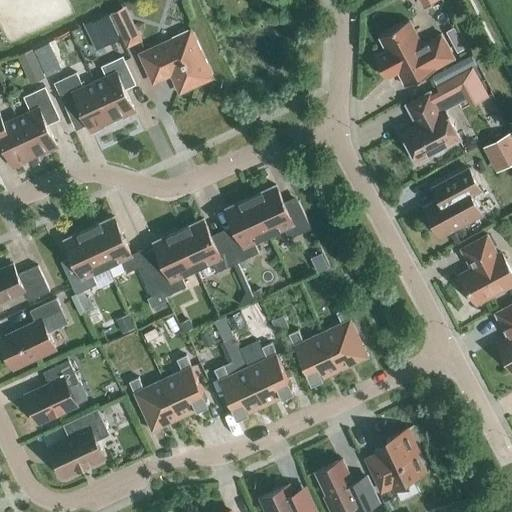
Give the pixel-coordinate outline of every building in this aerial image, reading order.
[(113,18),(121,36),(127,48),(142,41),(128,11),(113,18)] [(118,35),(109,15),(91,23),(101,43),(118,35)] [(422,45),(409,20),(379,36),(387,51),(375,57),(386,78),(398,72),(406,86),(436,70),(435,69),(455,58),(442,34),(422,45)] [(210,77),(190,33),(143,55),(154,80),(173,72),(181,90),(210,77)] [(33,50),(40,64),(43,71),(57,65),(47,44),(33,50)] [(25,71),(40,64),(33,50),(18,57),(25,71)] [(95,82),(112,119),(123,114),(124,117),(135,111),(125,89),(136,84),(123,57),(102,66),(106,76),(95,82)] [(472,67),(437,86),(442,96),(460,87),(471,106),(488,96),(472,67)] [(112,119),(95,82),(83,87),(77,73),(54,83),(76,130),(88,125),(91,132),(103,126),(101,124),(112,119)] [(18,117),(35,154),(45,150),(46,152),(58,147),(48,125),(60,119),(45,87),(24,97),(31,111),(18,117)] [(440,111),(430,93),(407,105),(418,125),(404,132),(402,132),(419,162),(419,161),(433,154),(437,154),(444,151),(446,146),(459,139),(460,140),(444,110),(440,111)] [(35,154),(18,117),(4,124),(0,114),(0,147),(4,145),(14,167),(25,162),(24,159),(35,154)] [(511,163),(511,136),(510,132),(482,147),(496,172),(511,163)] [(440,236),(482,214),(472,196),(481,191),(468,168),(433,187),(439,199),(425,207),(440,236)] [(251,197),(269,235),(284,228),(289,238),(311,228),(299,201),(286,207),(276,185),(251,197)] [(254,242),(269,235),(251,197),(227,208),(237,230),(225,235),(238,262),(259,253),(254,242)] [(165,296),(145,253),(143,249),(132,255),(114,217),(89,228),(107,266),(120,260),(126,273),(138,267),(152,297),(147,299),(151,308),(167,301),(165,296)] [(238,262),(225,235),(213,241),(203,219),(179,231),(196,268),(212,261),(217,272),(238,262)] [(92,273),(107,266),(89,228),(65,240),(75,261),(63,267),(76,294),(97,284),(92,273)] [(181,276),(196,268),(179,231),(154,242),(156,247),(145,253),(165,296),(186,286),(181,276)] [(498,255),(487,235),(461,249),(472,269),(461,275),(476,303),(511,283),(511,271),(502,253),(498,255)] [(18,275),(13,264),(0,269),(0,303),(25,292),(29,301),(50,291),(38,265),(18,275)] [(260,289),(252,292),(256,301),(264,298),(260,289)] [(0,340),(13,368),(56,348),(48,332),(68,323),(56,298),(30,310),(36,322),(0,338),(0,340)] [(511,304),(498,312),(511,338),(499,345),(511,369),(511,304)] [(322,332),(340,370),(368,357),(346,308),(336,312),(341,323),(322,332)] [(241,313),(230,319),(236,331),(248,325),(241,313)] [(147,341),(159,336),(155,328),(143,334),(147,341)] [(340,370),(322,332),(303,340),(298,330),(288,334),(311,383),(340,370)] [(211,335),(207,337),(205,333),(200,336),(205,347),(215,342),(211,335)] [(247,366),(265,405),(294,392),(271,342),(261,347),(266,358),(247,366)] [(162,379),(180,418),(209,404),(186,355),(176,359),(181,370),(162,379)] [(47,382),(25,393),(40,425),(79,406),(69,386),(78,382),(68,360),(42,372),(47,382)] [(265,405),(247,366),(228,375),(223,365),(214,369),(237,418),(265,405)] [(180,418),(162,379),(143,388),(138,377),(129,382),(152,431),(180,418)] [(64,476),(104,457),(95,437),(108,431),(98,409),(63,425),(69,438),(50,447),(64,476)] [(378,454),(366,459),(381,492),(393,486),(395,490),(410,483),(408,479),(424,472),(415,453),(417,451),(407,429),(387,438),(390,443),(376,450),(378,454)] [(367,477),(354,483),(342,459),(315,472),(326,496),(323,497),(330,511),(343,511),(360,504),(363,510),(379,502),(367,477)] [(288,485),(261,498),(267,511),(313,511),(311,506),(303,490),(292,495),(288,485)] [(462,511),(456,499),(438,507),(440,511),(462,511)]
